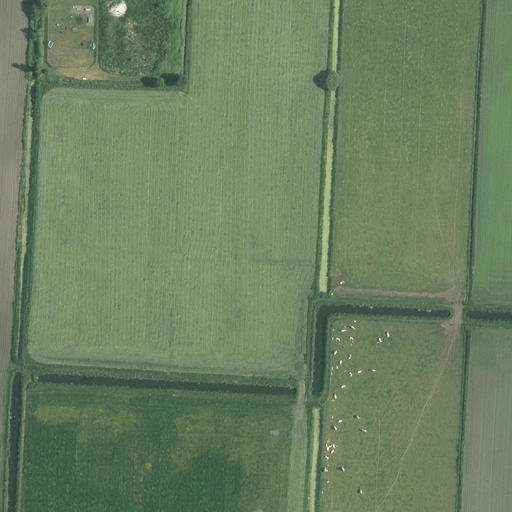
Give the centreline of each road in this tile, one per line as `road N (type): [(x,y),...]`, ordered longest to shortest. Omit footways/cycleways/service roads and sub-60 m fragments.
road 1 (track): [(14,366),(28,369),(36,385),(302,400),(298,417)]
road 2 (track): [(511,324),(332,317),(322,396),(302,400),(303,365)]
